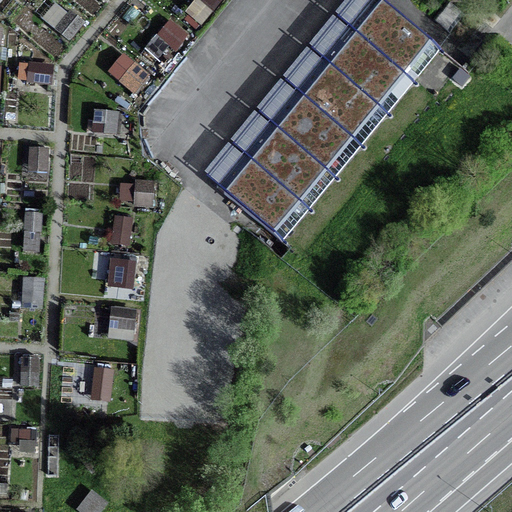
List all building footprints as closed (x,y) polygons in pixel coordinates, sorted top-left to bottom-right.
[(377,0),(346,0),(203,175),(283,241),(414,81),(434,97),(459,66),(405,22),(377,0)] [(85,23),(70,11),(68,13),(53,1),(40,17),(69,42),(85,23)] [(188,34),(174,23),(161,40),(155,35),(146,47),(159,58),(169,46),(178,53),(185,45),(181,42),(188,34)] [(135,95),(150,75),(135,63),(134,64),(123,56),(108,76),(135,95)] [(54,64),(29,62),(28,64),(20,64),(18,83),(26,84),(26,90),(51,92),(54,64)] [(119,112),(94,110),(93,123),(95,124),(94,133),(117,135),(119,112)] [(49,148),(29,147),(29,150),(26,150),(26,163),(28,163),(28,174),(48,175),(49,148)] [(134,208),(153,209),(154,182),(135,181),(135,185),(119,184),(118,203),(134,204),(134,208)] [(209,196),(246,229),(253,221),(215,189),(209,196)] [(25,213),(24,213),(23,253),(41,254),(42,209),(25,209),(25,213)] [(116,218),(112,245),(130,247),(134,220),(116,218)] [(133,290),(136,261),(109,258),(106,287),(133,290)] [(12,309),(42,310),(44,279),(23,278),(22,301),(12,301),(12,309)] [(108,339),(133,342),(136,311),(111,308),(108,339)] [(20,358),(21,387),(40,387),(39,357),(20,358)] [(91,401),(111,403),(114,371),(94,369),(91,401)] [(37,430),(12,429),(11,441),(19,441),(19,454),(34,455),(35,441),(36,441),(37,430)]
